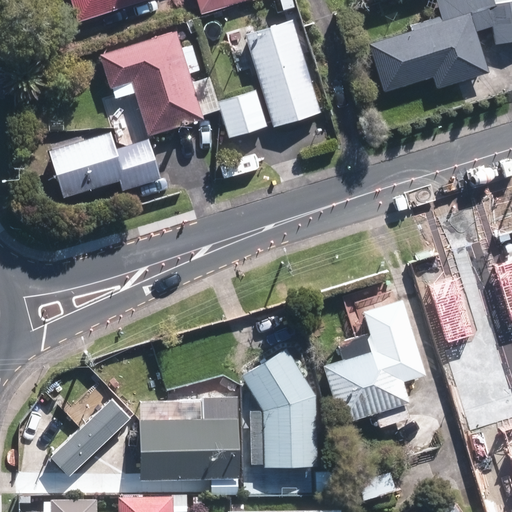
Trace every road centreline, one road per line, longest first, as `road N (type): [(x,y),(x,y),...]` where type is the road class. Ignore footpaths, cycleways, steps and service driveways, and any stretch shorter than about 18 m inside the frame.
road 1 (secondary): [(204,251),(511,148)]
road 2 (secondary): [(204,251),(95,314),(0,355)]
road 3 (secondary): [(4,288),(204,251)]
